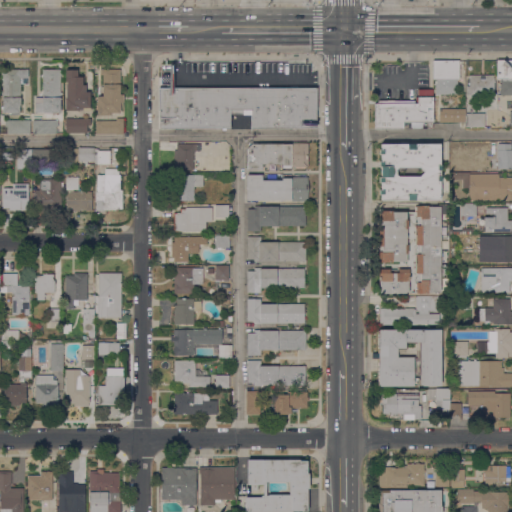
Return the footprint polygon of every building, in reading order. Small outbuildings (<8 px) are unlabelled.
[(458,80),(457,80),(457,95),(435,95),(435,79),(433,79),(433,60),(458,60),(458,80)] [(511,95),(500,95),(500,94),(499,94),(499,91),(500,91),(500,79),(497,79),(497,62),(511,62),(511,95)] [(60,70),(60,73),(61,73),(61,76),(60,76),(60,113),(35,113),(35,103),(42,103),(42,69),(60,70)] [(28,70),(28,78),(20,78),(20,106),(19,106),(19,113),(2,113),(2,109),(1,109),(1,107),(3,107),(3,95),(1,95),(1,93),(2,93),(2,76),(1,76),(1,73),(2,73),(2,70),(28,70)] [(65,111),(65,98),(66,98),(66,82),(65,82),(65,70),(77,70),(77,77),(82,77),(82,85),(85,85),(85,92),(90,92),(90,108),(90,112),(83,112),(83,109),(79,109),(79,111),(65,111)] [(120,70),(120,95),(123,95),(123,103),(120,103),(120,113),(111,113),(111,116),(97,116),(97,97),(102,97),(103,76),(100,76),(100,70),(120,70)] [(494,95),(466,95),(466,86),(469,86),(469,75),(493,75),(493,78),(494,78),(494,95)] [(314,126),(314,129),(251,129),(251,115),(243,115),(230,115),(230,129),(159,129),(159,88),(316,88),(316,126),(314,126)] [(374,129),(374,104),(416,104),(416,97),(432,97),(432,129),(427,129),(427,123),(421,123),(421,129),(411,129),(411,123),(403,123),(403,129),(374,129)] [(439,123),(439,109),(465,109),(465,123),(439,123)] [(465,127),(465,114),(484,114),(484,127),(465,127)] [(95,135),(95,121),(116,121),(116,118),(123,118),(123,134),(95,135)] [(66,133),(66,119),(91,119),(91,126),(87,126),(87,133),(66,133)] [(30,120),(30,134),(7,134),(7,127),(5,127),(5,120),(30,120)] [(56,133),(56,134),(33,134),(33,121),(45,120),(45,124),(62,124),(62,132),(63,132),(63,133),(56,133)] [(231,147),(231,168),(193,168),(193,170),(159,170),(159,141),(225,141),(231,147)] [(308,143),(308,167),(291,167),(291,168),(282,168),(282,164),(262,164),(262,170),(247,170),(247,149),(251,144),(308,143)] [(380,195),(379,195),(379,190),(381,190),(381,182),(379,183),(379,178),(380,178),(380,167),(379,167),(379,162),(380,162),(380,155),(379,155),(379,150),(380,150),(380,144),(439,144),(439,165),(441,165),(441,171),(439,171),(439,176),(441,176),(441,182),(440,182),(440,200),(380,201),(380,195)] [(511,169),(500,169),(500,150),(497,150),(497,144),(511,144),(511,150),(511,169)] [(94,149),(94,161),(87,161),(87,164),(84,164),(84,161),(78,161),(78,149),(94,149)] [(110,164),(94,164),(94,149),(98,150),(98,151),(110,151),(110,164)] [(17,150),(31,150),(31,169),(17,169),(17,150)] [(49,150),(49,164),(32,164),(32,150),(49,150)] [(2,160),(2,152),(12,153),(12,160),(2,160)] [(96,193),(97,193),(97,175),(104,175),(104,169),(118,169),(118,175),(120,175),(120,190),(122,190),(122,209),(115,209),(115,210),(104,210),(104,211),(96,211),(96,193)] [(469,173),(469,174),(506,174),(506,178),(511,178),(511,200),(496,200),(496,201),(468,201),(468,198),(469,198),(469,188),(462,188),(462,180),(450,180),(450,173),(469,173)] [(175,201),(175,175),(203,175),(203,187),(194,187),(194,201),(175,201)] [(247,175),(262,175),(262,181),(282,181),(282,178),(291,178),(291,177),(308,177),(308,201),(291,201),(247,201),(247,175)] [(65,177),(78,177),(78,190),(73,190),(73,192),(80,192),(80,190),(82,190),(82,192),(91,192),(92,211),(72,211),(72,209),(66,209),(65,177)] [(61,211),(33,211),(33,191),(35,191),(35,190),(39,190),(39,179),(61,179),(61,211)] [(2,188),(12,188),(12,184),(28,184),(28,211),(9,211),(9,209),(2,209),(2,188)] [(205,231),(174,231),(174,212),(180,212),(180,208),(211,208),(211,212),(212,212),(212,204),(215,204),(215,205),(228,205),(228,220),(215,220),(215,222),(212,222),(212,221),(211,221),(211,222),(205,222),(205,231)] [(462,204),(476,204),(476,215),(462,215),(462,204)] [(440,293),(428,293),(428,294),(416,294),(416,283),(416,274),(416,206),(428,206),(428,207),(440,207),(440,293)] [(247,209),(254,209),(254,207),(305,207),(305,226),(261,226),(261,231),(247,231),(247,209)] [(507,208),(507,221),(511,221),(511,232),(478,232),(479,218),(493,218),(493,214),(486,214),(486,208),(507,208)] [(406,212),(406,221),(408,221),(408,229),(406,229),(406,245),(408,245),(408,254),(406,254),(406,262),(392,262),(392,263),(382,263),(382,247),(380,247),(380,227),(382,227),(382,211),(392,211),(392,212),(406,212)] [(215,248),(215,236),(228,236),(228,248),(215,248)] [(198,254),(188,254),(188,262),(174,262),(174,257),(171,257),(171,243),(173,243),(173,237),(206,237),(206,245),(198,245),(198,254)] [(247,237),(259,237),(259,242),(305,242),(305,261),(261,261),(261,262),(254,262),(254,259),(247,259),(247,237)] [(493,237),(511,237),(511,262),(493,262),(493,241),(493,237)] [(228,282),(224,282),(224,280),(215,280),(215,274),(214,274),(214,272),(215,272),(215,266),(228,266),(228,282)] [(174,274),(176,274),(176,268),(203,268),(202,285),(193,285),(193,294),(173,294),(174,274)] [(247,271),(254,271),(254,268),(259,268),(259,269),(304,269),(304,288),(260,288),(260,293),(247,293),(247,271)] [(511,268),(511,281),(509,281),(509,293),(497,293),(497,294),(494,294),(494,293),(481,293),(480,268),(511,268)] [(379,293),(379,281),(378,281),(378,269),(390,269),(390,270),(398,270),(398,269),(409,269),(409,281),(408,281),(408,294),(379,293)] [(65,276),(73,276),(73,273),(87,273),(87,300),(73,300),(73,309),(65,309),(65,276)] [(121,318),(95,318),(95,296),(98,296),(98,273),(121,273),(121,318)] [(29,315),(12,315),(12,293),(0,293),(0,287),(2,287),(2,274),(17,274),(17,286),(29,286),(29,315)] [(34,274),(53,274),(53,281),(54,281),(54,293),(44,293),(44,301),(37,300),(37,293),(34,293),(34,274)] [(379,325),(379,309),(404,309),(404,308),(413,308),(413,309),(415,309),(415,297),(438,297),(438,310),(428,310),(428,314),(439,314),(439,324),(415,324),(415,325),(379,325)] [(174,325),(174,305),(176,305),(176,299),(193,299),(193,301),(200,301),(200,312),(193,312),(193,325),(174,325)] [(247,299),(260,299),(260,304),(304,304),(304,323),(260,324),(254,324),(254,321),(247,321),(247,299)] [(509,299),(509,311),(511,311),(511,324),(493,324),(493,322),(489,322),(489,324),(484,324),(484,321),(478,321),(478,309),(484,309),(484,308),(492,308),(493,299),(509,299)] [(48,309),(61,309),(61,322),(48,322),(48,309)] [(83,309),(94,309),(94,322),(83,322),(83,309)] [(116,323),(123,323),(123,325),(125,325),(125,339),(116,339),(116,323)] [(174,356),(174,346),(173,346),(173,342),(170,342),(170,336),(173,336),(173,330),(202,330),(202,328),(207,328),(207,330),(221,330),(221,344),(193,343),(193,356),(174,356)] [(467,342),(467,344),(475,344),(475,340),(488,340),(488,330),(494,330),(494,329),(509,329),(509,332),(511,332),(511,353),(507,353),(507,358),(495,358),(495,353),(485,353),(485,356),(475,356),(475,349),(467,349),(467,354),(450,354),(450,342),(467,342)] [(247,333),(254,333),(254,330),(305,331),(305,350),(260,350),(260,356),(247,356),(247,333)] [(420,387),(420,385),(413,385),(413,387),(378,387),(378,330),(440,330),(441,387),(420,387)] [(17,340),(17,331),(31,332),(31,340),(17,340)] [(119,343),(119,355),(106,355),(106,343),(119,343)] [(50,344),(62,344),(63,371),(50,371),(50,344)] [(81,350),(87,350),(87,345),(94,345),(94,371),(81,371),(81,350)] [(4,403),(4,385),(20,385),(20,379),(19,379),(19,371),(18,371),(18,357),(24,357),(24,351),(22,351),(22,347),(24,346),(31,346),(31,371),(30,371),(30,378),(24,378),(24,382),(26,385),(26,403),(4,403)] [(219,346),(231,346),(230,357),(219,357),(219,346)] [(173,361),(195,361),(195,370),(206,370),(206,377),(209,377),(209,387),(189,387),(189,383),(174,383),(173,361)] [(247,361),(260,361),(260,366),(305,366),(305,386),(260,385),(260,386),(254,386),(254,385),(248,385),(248,383),(247,383),(247,361)] [(456,361),(501,361),(501,368),(503,368),(503,373),(511,373),(511,387),(500,387),(500,386),(456,386),(456,361)] [(98,386),(105,386),(105,376),(110,376),(110,369),(121,369),(121,376),(124,376),(124,403),(118,403),(118,405),(98,405),(98,386)] [(35,379),(36,379),(36,375),(53,375),(53,380),(57,380),(57,385),(58,385),(58,406),(42,406),(42,403),(35,403),(35,379)] [(229,376),(228,387),(215,387),(215,375),(229,376)] [(89,404),(88,404),(88,406),(74,406),(74,404),(66,404),(66,392),(65,392),(65,384),(77,385),(77,377),(89,377),(89,404)] [(448,410),(435,410),(435,400),(427,400),(427,390),(435,390),(435,388),(448,388),(448,410)] [(246,391),(259,391),(260,414),(246,414),(246,391)] [(494,391),(494,394),(509,394),(509,418),(493,418),(493,420),(488,420),(488,418),(484,418),(484,412),(482,412),(482,404),(480,404),(480,406),(469,406),(469,405),(467,405),(467,391),(494,391)] [(274,415),(274,395),(288,395),(288,392),(307,392),(307,398),(308,398),(308,401),(307,401),(306,408),(291,408),(291,414),(288,414),(288,415),(274,415)] [(174,415),(174,394),(201,394),(208,394),(208,401),(216,401),(216,415),(174,415)] [(386,394),(396,394),(418,394),(418,403),(417,403),(417,406),(420,406),(420,420),(395,419),(395,414),(382,414),(382,398),(386,398),(386,394)] [(460,417),(449,417),(449,410),(450,410),(450,403),(461,404),(460,417)] [(244,511),(244,498),(261,498),(261,496),(263,496),(263,485),(257,485),(257,491),(252,491),(252,485),(247,485),(247,460),(299,460),(299,461),(307,461),(307,474),(308,474),(308,489),(307,489),(307,511),(244,511)] [(419,464),(423,464),(423,470),(425,470),(425,473),(423,473),(423,486),(407,486),(407,488),(386,488),(386,481),(384,481),(384,478),(386,478),(386,477),(384,477),(384,469),(397,469),(397,467),(402,467),(402,466),(406,466),(406,464),(415,464),(416,463),(418,463),(419,464)] [(505,466),(505,482),(492,482),(492,485),(484,485),(484,472),(482,472),(482,466),(505,466)] [(234,467),(234,500),(220,500),(220,502),(214,503),(214,506),(200,506),(200,473),(198,473),(198,468),(234,467)] [(196,468),(196,474),(195,505),(181,505),(181,500),(161,500),(161,468),(196,468)] [(451,470),(463,470),(464,488),(451,488),(451,481),(451,470)] [(0,511),(0,472),(11,472),(11,485),(10,485),(10,488),(23,488),(23,511),(0,511)] [(27,476),(40,476),(40,472),(52,472),(52,500),(27,500),(27,476)] [(58,472),(72,472),(72,484),(77,484),(77,485),(85,485),(85,510),(66,510),(66,508),(59,508),(59,505),(58,505),(58,472)] [(103,472),(103,473),(119,473),(119,500),(120,500),(120,511),(105,511),(105,508),(95,508),(95,506),(89,506),(89,472),(103,472)] [(435,473),(448,473),(448,487),(435,487),(435,473)] [(457,489),(473,489),(473,492),(489,492),(506,492),(506,495),(508,495),(508,506),(506,506),(506,511),(487,511),(488,508),(481,508),(482,502),(473,502),(473,504),(457,504),(457,489)] [(378,511),(378,503),(379,503),(379,490),(440,490),(440,506),(441,506),(441,511),(378,511)]
